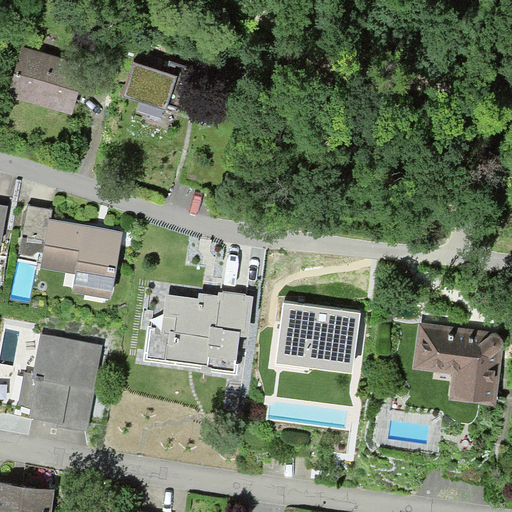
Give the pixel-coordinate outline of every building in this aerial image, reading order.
[(32,93),(70,104),(81,68),(20,50),(7,92),(31,99),(32,93)] [(178,108),(191,69),(168,61),(165,71),(131,60),(121,94),(138,99),(137,102),(163,111),(165,103),(178,108)] [(108,295),(119,233),(48,220),(50,210),(25,206),(18,249),(42,253),(41,258),(86,266),(82,290),(108,295)] [(428,237),(443,239),(444,226),(429,224),(428,237)] [(243,331),(247,299),(218,295),(217,297),(211,297),(211,298),(200,296),(200,302),(146,295),(145,310),(154,312),(149,353),(204,360),(203,365),(232,369),(237,330),(243,331)] [(354,335),(356,312),(288,303),(282,350),(303,353),(303,358),(345,364),(349,334),(354,335)] [(487,336),(486,337),(422,329),(417,364),(457,369),(454,394),(488,398),(493,359),(491,359),(492,350),(498,346),(499,341),(498,337),(495,335),(491,334),(487,336)] [(44,337),(30,413),(84,423),(91,385),(86,384),(93,347),(44,337)] [(438,476),(478,481),(482,447),(443,442),(438,476)] [(0,511),(45,511),(48,491),(0,484),(0,511)]
